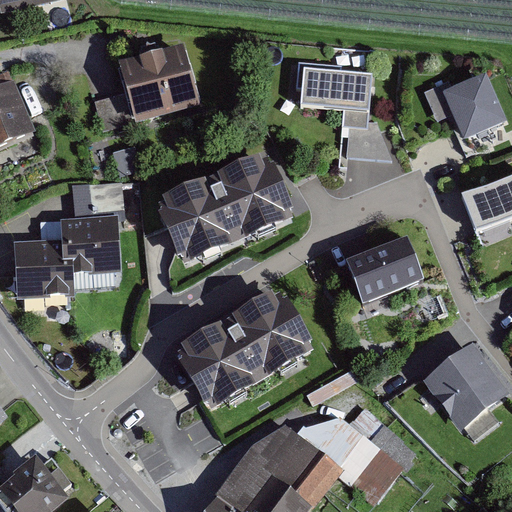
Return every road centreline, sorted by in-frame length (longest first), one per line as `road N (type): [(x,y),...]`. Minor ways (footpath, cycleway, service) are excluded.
road 1 (residential): [(419,195),(351,221),(165,333),(145,371),(72,425)]
road 2 (residential): [(419,195),(469,312)]
